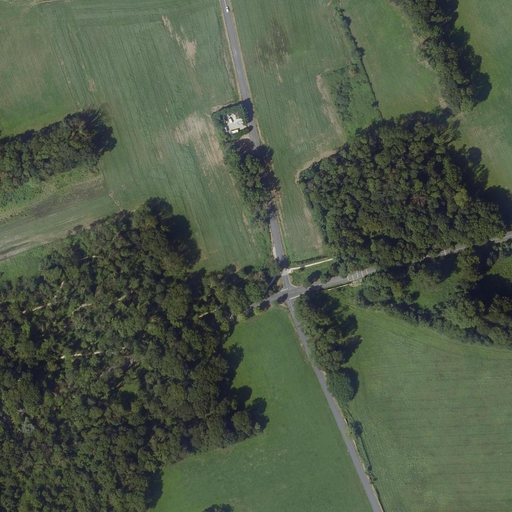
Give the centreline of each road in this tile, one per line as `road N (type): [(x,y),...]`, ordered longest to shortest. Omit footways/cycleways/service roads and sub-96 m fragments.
road 1 (secondary): [(285,293),(0,421)]
road 2 (tertiary): [(285,293),(222,0)]
road 3 (tertiary): [(379,511),(285,293)]
road 4 (secondary): [(511,236),(285,293)]
road 5 (unknown): [(292,269),(298,274),(511,221)]
road 6 (unknown): [(0,349),(169,295)]
